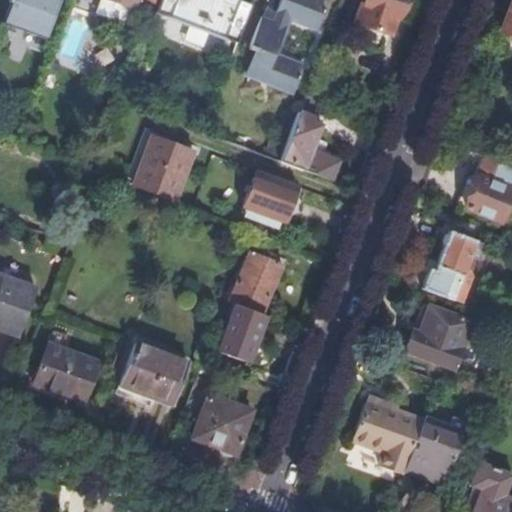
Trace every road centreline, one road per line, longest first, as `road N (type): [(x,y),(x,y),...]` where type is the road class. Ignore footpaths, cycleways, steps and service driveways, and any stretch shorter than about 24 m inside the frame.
road 1 (residential): [(457,0),(265,511)]
road 2 (residential): [(0,431),(217,511)]
